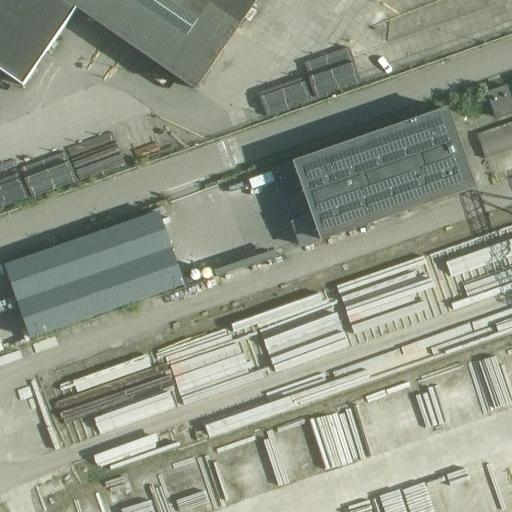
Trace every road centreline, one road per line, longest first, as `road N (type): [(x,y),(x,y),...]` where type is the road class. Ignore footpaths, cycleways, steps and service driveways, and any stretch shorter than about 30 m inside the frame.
road 1 (unclassified): [(0,234),(511,48)]
road 2 (unknown): [(0,377),(511,200)]
road 3 (unknown): [(0,469),(511,297)]
road 4 (unknown): [(334,0),(243,83),(215,95),(83,87),(0,117)]
road 5 (unknown): [(228,511),(511,415)]
